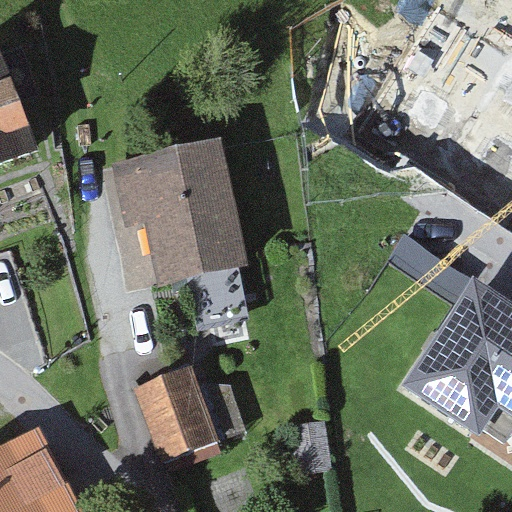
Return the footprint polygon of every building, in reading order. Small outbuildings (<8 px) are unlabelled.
[(0,97),(0,182),(25,174),(13,136),(0,97)] [(219,153),(116,171),(127,236),(151,231),(158,269),(162,293),(241,279),(219,153)] [(511,446),(511,320),(462,290),(399,393),(505,458),(511,446)] [(184,371),(127,392),(154,465),(212,444),(184,371)] [(0,511),(51,511),(20,446),(0,455),(0,511)]
